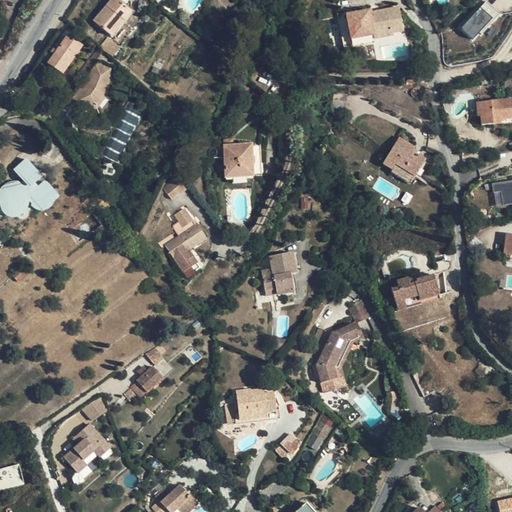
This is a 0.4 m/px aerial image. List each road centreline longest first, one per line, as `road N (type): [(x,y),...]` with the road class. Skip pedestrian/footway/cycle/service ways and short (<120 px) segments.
road 1 (unknown): [(427,444),(373,308),(359,288),(316,266)]
road 2 (residential): [(414,0),(435,46),(457,190)]
road 3 (unclassified): [(375,511),(416,448),(511,440)]
